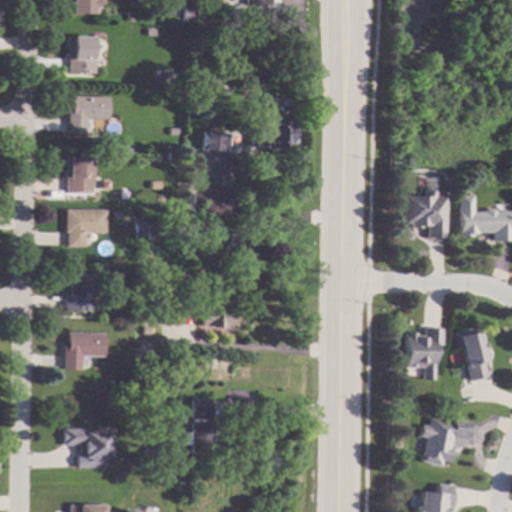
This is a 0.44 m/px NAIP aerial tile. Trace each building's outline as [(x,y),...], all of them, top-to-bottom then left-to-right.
[(100,0),(100,5),(93,4),(93,15),(65,14),(65,0),(100,0)] [(190,18),(180,18),(180,7),(190,7),(190,18)] [(89,59),(91,59),(91,74),(65,73),(65,71),(65,60),(66,37),(89,38),(89,59)] [(105,120),(82,119),(82,134),(64,134),(64,132),(64,119),(65,105),(68,105),(68,96),(105,97),(105,120)] [(287,149),(255,148),(255,145),(246,145),(246,138),(253,138),(253,123),(263,123),(263,119),(269,119),(269,110),(275,110),(275,105),(288,106),(287,149)] [(226,135),(228,135),(226,152),(226,153),(200,149),(202,132),(226,135)] [(87,177),(89,177),(89,193),(63,192),(63,190),(63,179),(64,156),(87,157),(87,177)] [(255,167),(246,167),(246,159),(255,159),(255,167)] [(212,214),(216,217),(230,198),(204,180),(188,203),(209,218),(212,214)] [(429,187),(433,190),(433,196),(444,197),(442,237),(441,237),(427,238),(425,238),(424,225),(400,225),(400,195),(420,195),(420,190),(423,186),(429,187)] [(470,211),(481,211),(484,208),(490,208),(493,211),(509,211),(509,240),(508,240),(493,240),(489,240),(489,232),(475,233),(470,233),(470,236),(456,236),(456,195),(470,195),(470,211)] [(102,233),(82,233),(82,247),(64,247),(64,246),(65,233),(62,233),(63,210),(103,211),(102,233)] [(118,220),(111,220),(111,212),(119,212),(118,220)] [(142,236),(133,236),(133,224),(142,224),(142,236)] [(161,227),(160,236),(160,240),(145,239),(146,224),(161,224),(161,227)] [(241,239),(243,239),(243,245),(256,245),(256,274),(231,274),(232,246),(227,246),(227,233),(241,234),(241,239)] [(86,296),(88,296),(87,311),(85,311),(61,311),(61,309),(61,296),(62,287),(65,287),(66,276),(83,276),(86,276),(86,296)] [(178,314),(178,326),(159,325),(158,325),(159,308),(179,309),(178,314)] [(220,312),(227,312),(227,325),(223,324),(223,328),(198,328),(199,309),(220,310),(220,312)] [(439,345),(432,345),(431,381),(420,380),(420,368),(401,367),(402,333),(415,333),(415,335),(419,335),(419,333),(421,333),(421,328),(422,328),(438,329),(439,329),(439,345)] [(485,376),(483,376),(468,379),(467,380),(457,336),(475,332),(485,376)] [(101,357),(78,356),(78,371),(60,370),(60,367),(60,356),(60,342),(64,342),(65,333),(101,334),(101,357)] [(208,401),(207,417),(207,420),(206,420),(206,425),(210,425),(210,456),(188,455),(188,445),(183,445),(184,433),(188,433),(188,425),(189,425),(189,399),(208,399),(208,401)] [(468,422),(467,424),(464,439),(464,440),(448,437),(443,462),(439,461),(438,466),(418,461),(423,437),(416,435),(418,424),(425,426),(427,418),(449,422),(450,418),(468,422)] [(82,433),(104,433),(104,444),(106,444),(106,458),(100,458),(100,469),(72,469),(72,467),(73,457),(74,457),(75,446),(60,446),(59,446),(59,441),(58,441),(58,434),(59,434),(59,429),(82,430),(82,433)] [(450,484),(450,487),(448,506),(448,509),(440,509),(439,511),(414,511),(416,490),(433,492),(434,483),(450,484)]
